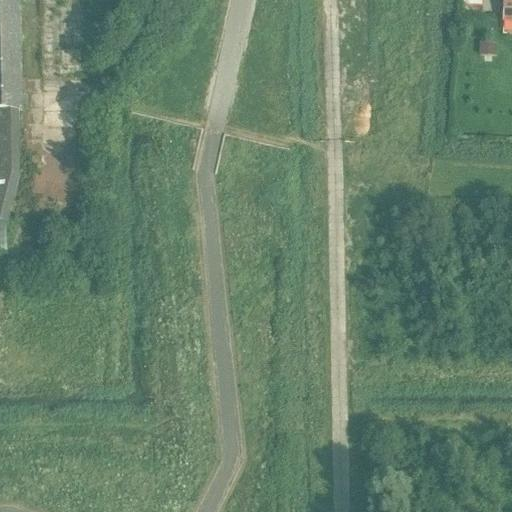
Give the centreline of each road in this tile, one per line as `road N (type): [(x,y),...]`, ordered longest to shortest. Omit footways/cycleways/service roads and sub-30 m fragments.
road 1 (track): [(340,511),(329,0)]
road 2 (track): [(206,511),(232,458),(204,176),(216,119)]
